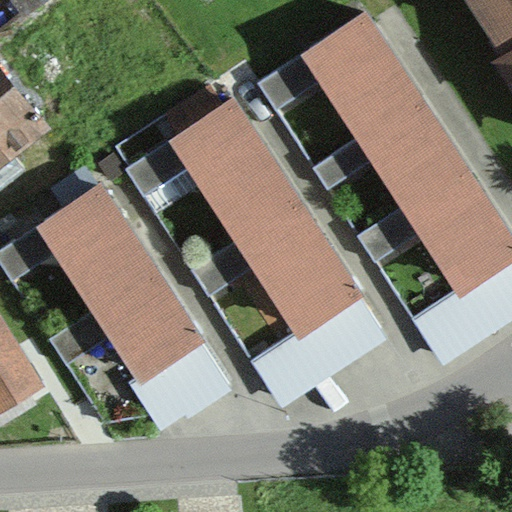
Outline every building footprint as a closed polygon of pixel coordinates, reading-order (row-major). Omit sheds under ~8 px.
[(13,0),(25,15),(44,0),(13,0)] [(511,0),(425,0),(511,129),(511,0)] [(511,243),(366,18),(264,84),(282,111),(318,88),(356,145),(321,167),(336,190),(370,168),(399,214),(366,236),(383,262),(418,240),(454,295),(419,317),(452,369),(511,330),(511,243)] [(0,67),(0,148),(40,118),(0,67)] [(236,100),(127,167),(147,198),(183,176),(228,247),(194,267),(213,298),(247,277),(286,338),(259,355),(290,408),(394,342),(236,100)] [(228,390),(105,190),(0,253),(0,269),(12,288),(52,264),(85,317),(50,338),(69,370),(107,348),(158,432),(228,390)] [(0,407),(39,386),(0,317),(0,407)]
